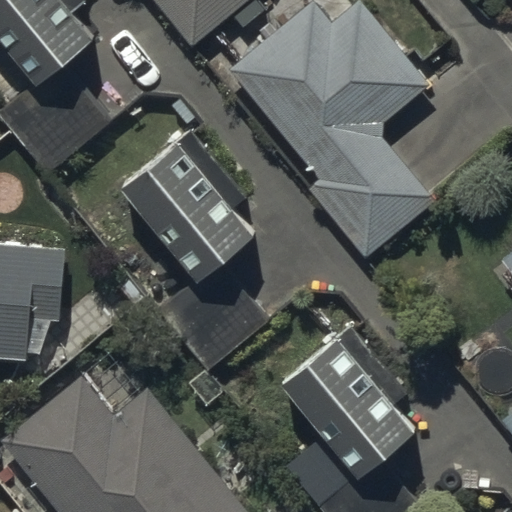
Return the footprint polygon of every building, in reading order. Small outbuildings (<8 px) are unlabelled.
[(71,0),(0,0),(0,27),(39,76),(96,31),(71,0)] [(165,0),(197,38),(244,0),(165,0)] [(351,0),(332,16),(319,0),(305,0),(230,63),(318,170),(305,180),(366,253),(436,195),(385,133),(383,117),(429,79),(363,0),(351,0)] [(184,131),(124,178),(193,266),(253,219),(184,131)] [(0,347),(45,350),(47,308),(61,308),(64,229),(0,225),(0,347)] [(511,246),(501,254),(511,267),(511,246)] [(269,318),(224,259),(163,305),(208,364),(269,318)] [(438,443),(352,331),(289,379),(361,474),(323,503),(329,511),(428,511),(398,473),(438,443)] [(114,404),(80,362),(2,423),(72,511),(255,511),(185,422),(212,400),(186,367),(161,387),(152,375),(114,404)]
